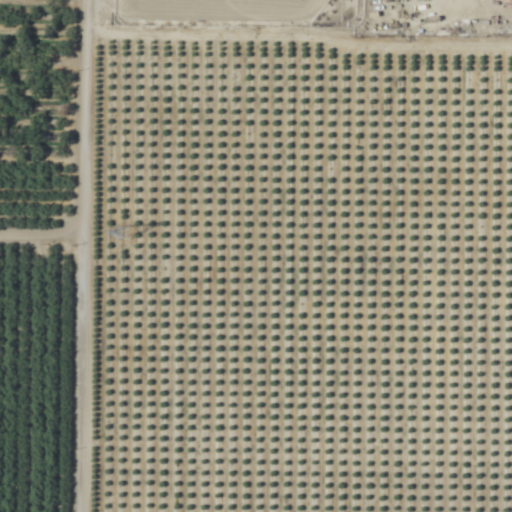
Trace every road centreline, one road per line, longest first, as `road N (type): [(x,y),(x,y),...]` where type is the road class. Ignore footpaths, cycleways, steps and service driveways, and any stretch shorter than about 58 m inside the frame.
road 1 (residential): [(76,511),(81,162)]
road 2 (residential): [(81,162),(86,0)]
